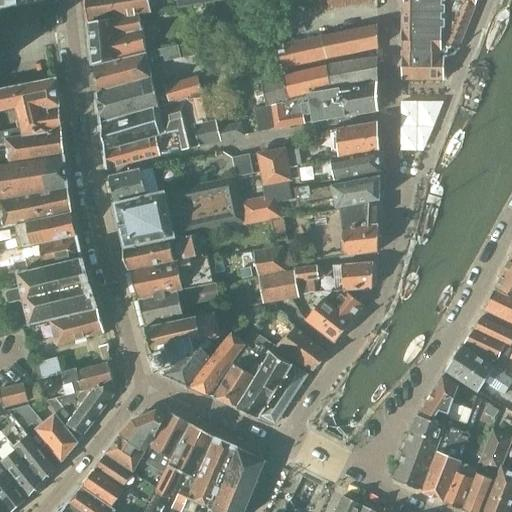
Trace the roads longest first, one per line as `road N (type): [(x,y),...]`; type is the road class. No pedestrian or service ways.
road 1 (tertiary): [(143,383),(92,181),(73,0)]
road 2 (residential): [(368,483),(511,234)]
road 3 (unclassified): [(488,0),(392,234)]
road 4 (residential): [(392,234),(384,294),(286,443)]
road 5 (residential): [(390,0),(392,234)]
road 6 (tertiary): [(42,511),(143,383)]
road 7 (tertiary): [(286,443),(143,383)]
